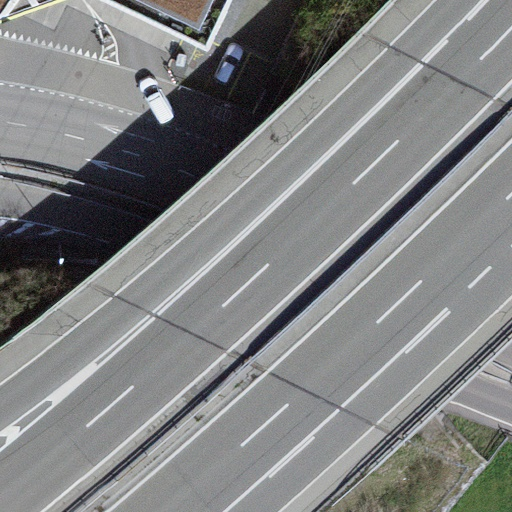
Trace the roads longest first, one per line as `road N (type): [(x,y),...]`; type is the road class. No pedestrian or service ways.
road 1 (motorway): [(414,125),(191,334),(0,497)]
road 2 (primary): [(0,201),(159,246),(511,408)]
road 3 (primary): [(511,323),(216,183),(128,151),(0,123)]
road 4 (motorway): [(414,125),(0,414)]
road 5 (motorway): [(166,511),(511,196)]
road 6 (motorway): [(511,26),(414,125)]
